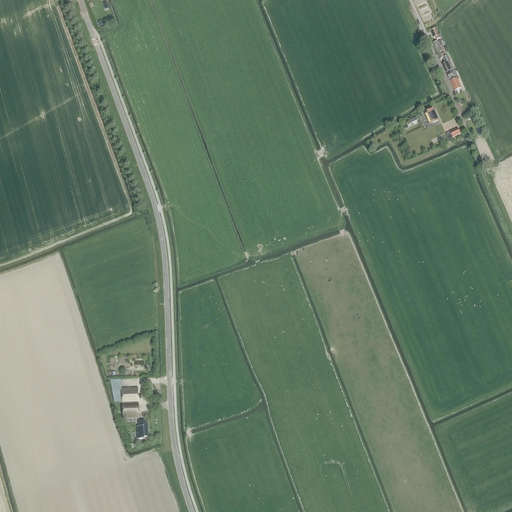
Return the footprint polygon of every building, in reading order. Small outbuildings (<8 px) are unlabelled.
[(435,29),(431,31),(434,37),(435,37),(437,40),(442,37),(440,34),(438,35),(435,29)] [(433,44),(438,54),(443,51),(445,50),(443,45),(441,42),(438,43),(438,42),(433,44)] [(446,56),(444,51),(445,51),(445,50),(443,51),(438,54),(440,59),(443,58),(445,63),(442,64),(446,73),(454,69),(450,61),(449,59),(447,55),(446,56)] [(461,88),(457,79),(459,79),(457,75),(457,76),(455,71),(453,72),(453,71),(447,74),(449,79),(450,79),(450,81),(455,91),(461,88)] [(439,119),(434,110),(433,109),(427,112),(427,113),(425,114),(429,124),(432,123),(432,124),(439,121),(438,120),(439,119)] [(417,117),(410,119),(412,125),(419,123),(417,117)] [(455,130),(451,132),(450,132),(452,138),(461,134),(458,128),(455,130)] [(112,386),(112,399),(114,399),(114,403),(116,403),(116,408),(118,408),(119,417),(120,417),(121,423),(125,423),(125,418),(139,418),(139,405),(138,405),(138,402),(139,402),(138,388),(122,389),(123,402),(119,403),(119,399),(117,399),(117,385),(112,386)] [(138,422),(139,427),(136,427),(137,439),(144,439),(144,437),(148,437),(147,421),(138,422)]
